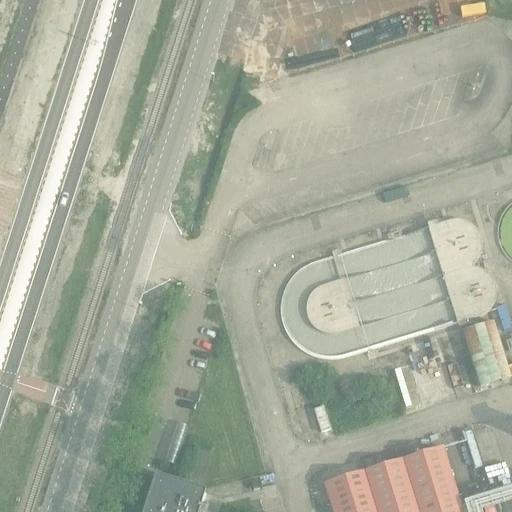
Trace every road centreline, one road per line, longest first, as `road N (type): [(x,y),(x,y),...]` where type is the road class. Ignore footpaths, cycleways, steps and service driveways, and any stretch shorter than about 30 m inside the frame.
road 1 (secondary): [(0,395),(125,0)]
road 2 (secondary): [(87,0),(0,287)]
road 3 (unclassified): [(56,511),(143,247)]
road 4 (unclassified): [(143,247),(217,0)]
road 5 (unknown): [(498,389),(285,459)]
